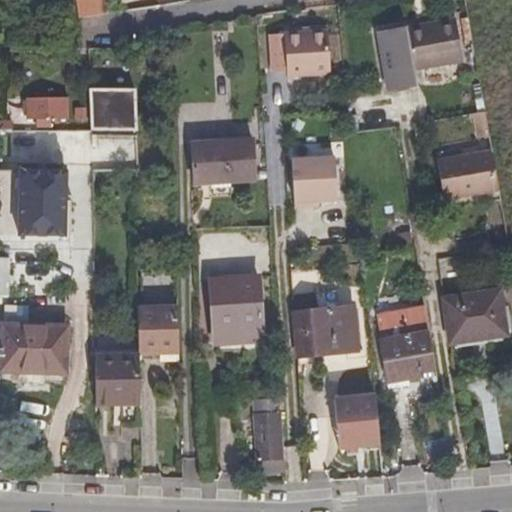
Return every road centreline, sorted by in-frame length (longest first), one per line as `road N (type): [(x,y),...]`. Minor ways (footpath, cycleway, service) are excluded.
road 1 (residential): [(96,32),(319,0)]
road 2 (residential): [(208,511),(0,503)]
road 3 (residential): [(511,495),(392,505)]
